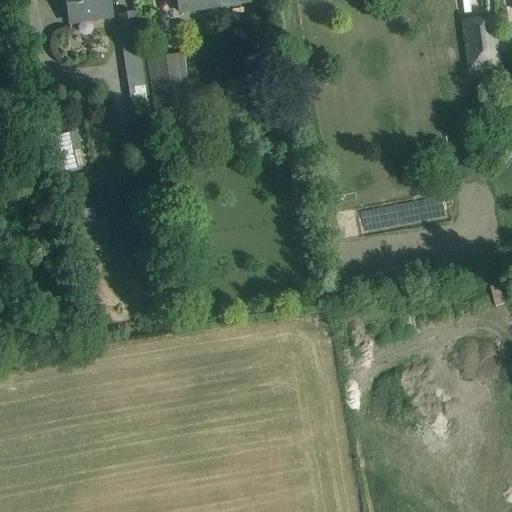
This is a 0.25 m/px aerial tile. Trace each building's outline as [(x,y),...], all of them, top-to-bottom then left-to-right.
[(65,0),(66,4),(68,18),(93,15),(93,20),(111,18),(109,2),(108,0),(65,0)] [(176,0),(178,10),(221,4),(220,0),(176,0)] [(117,14),(127,82),(143,80),(133,12),(117,14)] [(462,20),(469,71),(501,67),(493,16),(462,20)] [(190,102),(183,54),(146,60),(154,107),(190,102)] [(74,129),(54,133),(63,168),(82,164),(74,129)] [(97,217),(87,219),(71,222),(77,250),(103,245),(97,217)]
